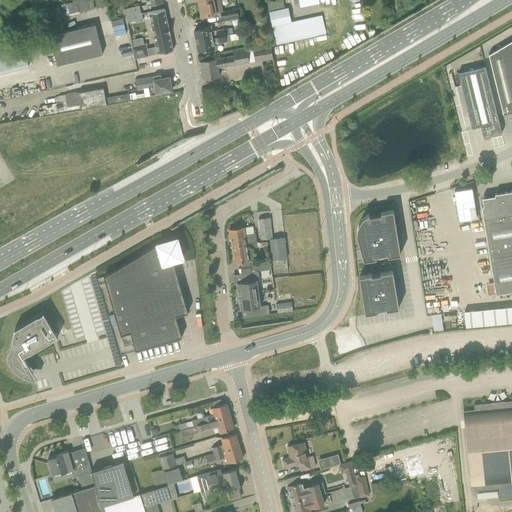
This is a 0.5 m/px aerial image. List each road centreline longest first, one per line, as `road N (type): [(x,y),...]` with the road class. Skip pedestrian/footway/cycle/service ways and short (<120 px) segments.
road 1 (secondary): [(0,291),(289,125)]
road 2 (secondary): [(285,101),(0,264)]
road 3 (unclassified): [(25,511),(7,441),(22,419),(230,356)]
road 4 (secondary): [(306,115),(506,0)]
road 5 (tertiary): [(230,356),(312,330),(329,316),(338,295),(330,198)]
road 6 (secondary): [(460,0),(285,101)]
road 7 (unclassified): [(330,198),(439,178),(511,152)]
road 8 (residential): [(259,188),(216,216),(228,346)]
road 9 (tertiary): [(270,511),(230,356)]
